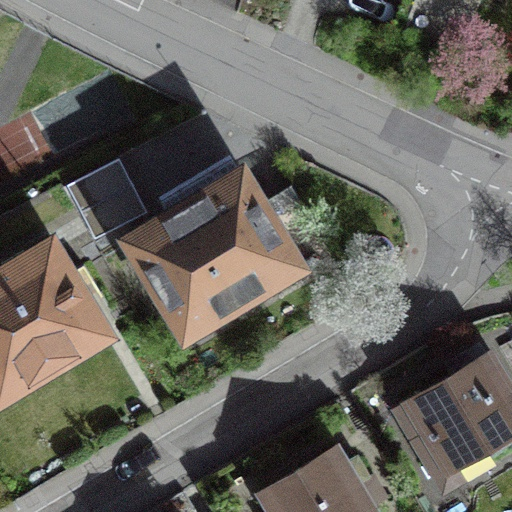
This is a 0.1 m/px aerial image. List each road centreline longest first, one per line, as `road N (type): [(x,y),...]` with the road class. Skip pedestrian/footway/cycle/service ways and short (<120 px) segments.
road 1 (residential): [(112,511),(449,290),(491,190)]
road 2 (residential): [(234,79),(491,190)]
road 3 (residential): [(87,0),(234,79)]
